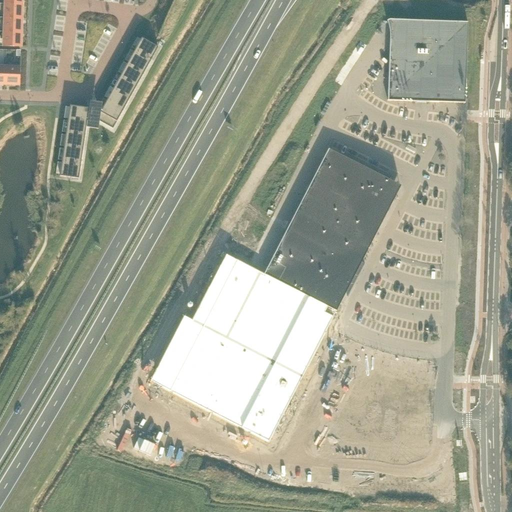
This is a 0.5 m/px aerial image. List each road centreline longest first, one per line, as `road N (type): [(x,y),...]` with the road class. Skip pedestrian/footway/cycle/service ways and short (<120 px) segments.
road 1 (trunk): [(0,496),(283,0)]
road 2 (trunk): [(258,0),(0,448)]
road 3 (residential): [(0,95),(86,91),(133,12),(151,0)]
road 4 (tertiary): [(492,314),(482,380),(488,511)]
road 5 (tertiary): [(496,511),(492,314)]
road 6 (tertiary): [(501,50),(490,140),(496,191)]
road 7 (tertiary): [(496,191),(501,50)]
road 8 (tertiary): [(492,314),(496,191)]
